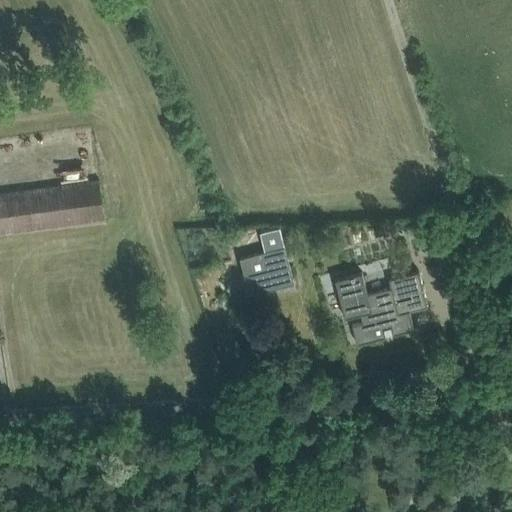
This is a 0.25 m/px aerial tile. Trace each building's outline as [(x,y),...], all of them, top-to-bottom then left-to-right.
[(0,232),(105,219),(100,180),(0,193),(0,232)] [(265,250),(239,257),(244,275),(249,293),(294,281),(284,245),(279,226),(260,231),(265,250)] [(118,285),(115,265),(111,232),(0,245),(0,251),(6,299),(118,285)] [(436,234),(427,237),(433,253),(442,250),(436,234)] [(392,264),(370,268),(372,279),(394,275),(392,264)] [(428,305),(423,285),(419,270),(389,278),(391,286),(368,292),(362,271),(335,278),(340,297),(345,317),(361,313),(363,321),(352,323),(357,343),(386,335),(384,327),(391,325),(393,333),(414,328),(410,310),(428,305)] [(320,511),(314,481),(295,485),(300,511),(320,511)] [(476,511),(468,495),(456,501),(437,505),(438,511),(428,511),(476,511)]
